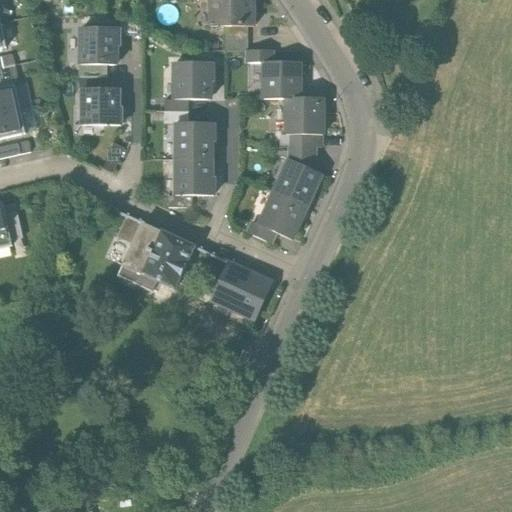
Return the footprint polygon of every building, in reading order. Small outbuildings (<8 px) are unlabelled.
[(209,0),(210,28),(222,28),(247,27),(255,27),(255,0),(209,0)] [(0,52),(8,50),(2,25),(0,25),(0,52)] [(247,27),(222,28),(223,53),(248,53),(247,27)] [(81,31),(81,67),(107,67),(117,67),(117,49),(119,49),(119,31),(81,31)] [(264,65),(272,65),(272,53),(248,53),(248,65),(264,65)] [(14,54),(0,55),(0,85),(19,83),(14,54)] [(212,65),(175,65),(174,101),(189,101),(212,102),(212,65)] [(272,65),(264,65),(264,101),(286,101),(300,101),(300,65),(272,65)] [(107,67),(81,67),(79,67),(78,91),(83,91),(107,91),(107,67)] [(0,90),(0,116),(23,111),(17,86),(0,90)] [(107,91),(83,91),(82,127),(121,128),(121,109),(119,109),(119,91),(107,91)] [(174,101),(165,101),(164,113),(188,113),(189,101),(174,101)] [(300,101),(286,101),(286,137),(291,137),(320,137),(323,137),(323,101),(300,101)] [(0,140),(29,134),(23,111),(0,116),(0,140)] [(214,125),(176,126),(175,162),(214,162),(214,125)] [(315,149),(321,149),(320,137),(291,137),(291,149),(315,149)] [(124,149),(113,144),(101,170),(112,175),(124,149)] [(315,149),(291,149),(290,149),(290,162),(314,173),(315,149)] [(290,162),(289,161),(274,194),(307,209),(322,176),(314,173),(290,162)] [(213,197),(214,162),(175,162),(176,198),(193,198),(213,197)] [(291,242),(307,209),(274,194),(259,227),(275,235),(291,242)] [(193,198),(176,198),(169,198),(169,209),(192,209),(193,198)] [(2,204),(0,204),(0,250),(12,248),(11,242),(5,217),(2,204)] [(17,214),(5,217),(11,242),(23,239),(17,214)] [(133,246),(142,225),(127,218),(117,239),(133,246)] [(270,245),(275,235),(259,227),(253,224),(248,235),(270,245)] [(159,234),(142,225),(133,246),(118,278),(151,294),(158,282),(141,274),(159,234)] [(193,250),(159,234),(141,274),(158,282),(174,290),(193,250)] [(263,281),(227,265),(210,301),(255,322),(272,286),(263,281)] [(220,386),(193,374),(184,393),(211,406),(220,386)] [(185,433),(170,431),(168,447),(183,449),(185,433)] [(173,503),(171,487),(146,491),(149,507),(173,503)]
